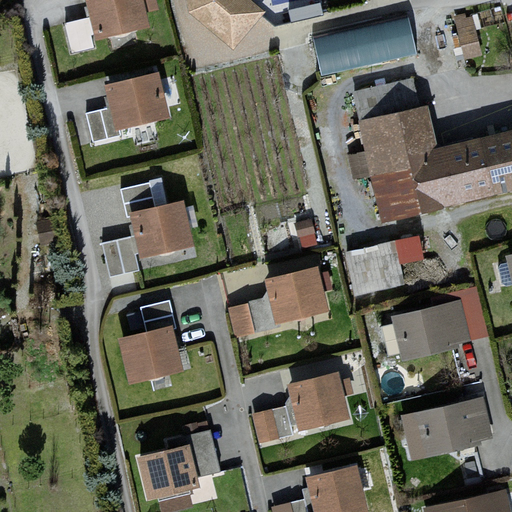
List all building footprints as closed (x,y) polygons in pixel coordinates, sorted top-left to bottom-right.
[(87,0),(97,41),(151,33),(148,16),(158,15),(154,0),(87,0)] [(186,0),(190,16),(233,53),(265,17),(242,0),(186,0)] [(293,15),(322,8),(320,0),(313,0),(291,5),(293,15)] [(457,52),(479,52),(477,9),(455,10),(457,52)] [(406,14),(313,36),(322,74),(415,53),(406,14)] [(163,77),(105,89),(117,134),(173,122),(163,77)] [(417,80),(353,95),(364,155),(346,157),(349,181),(373,177),(383,225),(511,194),(511,135),(436,153),(426,112),(417,80)] [(185,207),(129,219),(141,262),(196,251),(185,207)] [(402,258),(424,256),(421,233),(347,242),(352,287),(405,281),(402,258)] [(317,267),(266,279),(275,320),(326,309),(317,267)] [(437,307),(391,317),(403,362),(451,353),(448,344),(486,339),(475,290),(435,297),(437,307)] [(174,330),(119,339),(131,387),(183,374),(174,330)] [(340,375),(288,386),(297,428),(349,417),(340,375)] [(481,401),(412,413),(422,450),(487,440),(481,401)] [(169,453),(137,457),(148,500),(201,490),(199,478),(221,474),(209,430),(172,439),(169,453)] [(359,467),(307,479),(314,511),(354,511),(368,509),(359,467)] [(508,511),(504,494),(424,508),(424,511),(508,511)]
